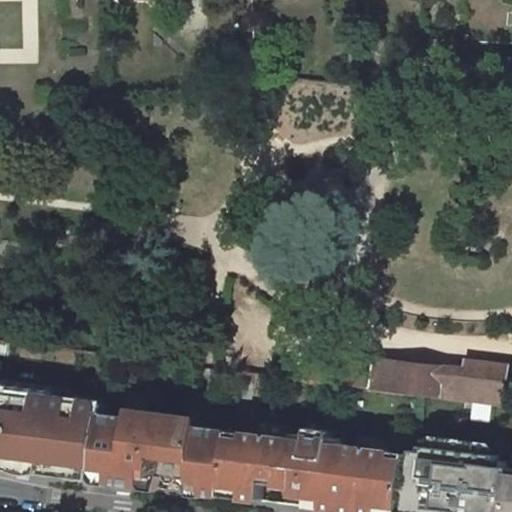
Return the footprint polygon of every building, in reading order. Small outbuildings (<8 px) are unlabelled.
[(511,44),(511,0),(367,0),(367,12),(381,13),(381,39),(511,44)] [(314,351),(310,381),(319,383),(420,395),(441,398),(480,403),(505,406),(508,383),(510,365),(466,359),(465,369),(376,359),(314,351)] [(2,396),(0,395),(0,467),(6,468),(18,470),(19,462),(40,465),(39,473),(46,473),(60,475),(74,477),(95,480),(100,436),(102,416),(103,415),(103,412),(58,406),(58,401),(2,394),(2,396)] [(167,477),(209,482),(208,494),(225,496),(226,488),(230,452),(231,445),(232,439),(232,431),(233,430),(185,425),(186,417),(134,412),(134,419),(103,415),(102,416),(100,436),(95,480),(144,486),(153,487),(164,488),(167,477)] [(324,508),(353,511),(380,511),(382,496),(407,498),(413,453),(396,451),(348,445),(343,438),(332,437),(313,435),(308,434),(301,433),(293,438),(246,432),(233,430),(232,431),(232,439),(231,445),(230,452),(226,488),(245,491),(244,498),(262,501),(264,477),(283,479),(282,488),(296,489),(295,496),(325,500),(324,508)] [(405,511),(507,511),(511,477),(511,456),(414,444),(413,453),(407,498),(405,511)] [(225,496),(242,498),(244,498),(245,491),(226,488),(225,496)] [(405,511),(407,498),(382,496),(380,511),(405,511)]
